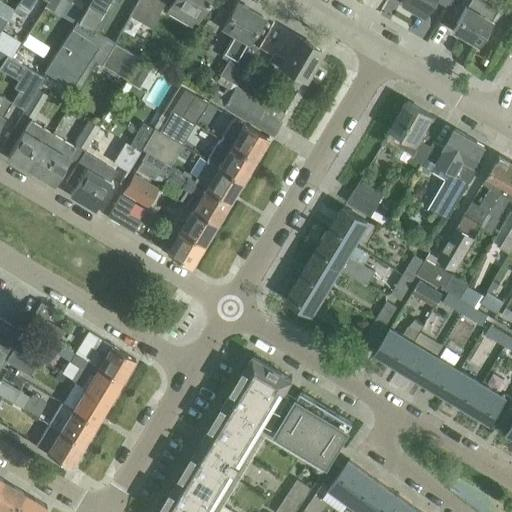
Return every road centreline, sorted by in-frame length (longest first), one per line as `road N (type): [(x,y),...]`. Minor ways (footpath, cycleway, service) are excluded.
road 1 (residential): [(230,308),(384,52)]
road 2 (residential): [(230,308),(0,171)]
road 3 (residential): [(193,371),(0,253)]
road 4 (residential): [(396,409),(230,308)]
road 5 (residential): [(108,511),(193,371)]
road 6 (residential): [(459,511),(382,450),(396,409)]
road 7 (residential): [(511,478),(396,409)]
road 8 (residential): [(496,117),(384,52)]
